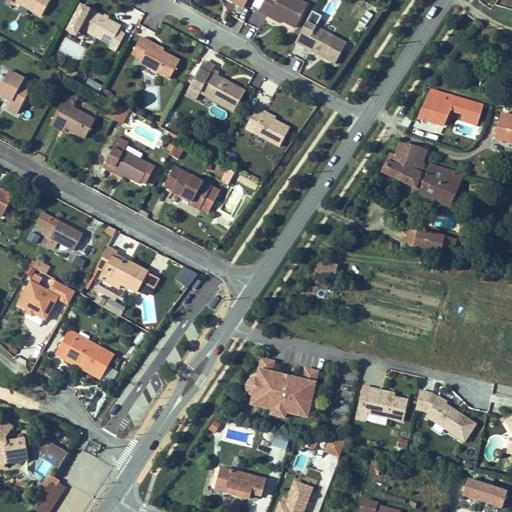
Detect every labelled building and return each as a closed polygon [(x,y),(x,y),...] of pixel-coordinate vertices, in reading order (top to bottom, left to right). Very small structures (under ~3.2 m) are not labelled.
[(21,0),(23,1),(21,5),(37,14),(47,20),(57,1),(55,0),(21,0)] [(235,0),(239,2),(238,4),(247,9),(251,0),(235,0)] [(270,0),(262,15),(273,20),(275,17),(286,23),(299,30),(311,7),(298,0),(270,0)] [(318,24),(322,15),(313,11),(309,20),(318,24)] [(92,16),(85,12),(78,25),(85,29),(92,16)] [(85,29),(83,32),(100,41),(114,48),(112,51),(120,55),(129,38),(122,34),(125,30),(94,13),(92,16),(85,29)] [(380,21),(374,16),(365,27),(371,32),(380,21)] [(284,26),(286,23),(275,17),(273,20),(284,26)] [(308,51),(339,67),(350,47),(336,39),(320,30),(308,51)] [(136,57),(146,62),(144,66),(164,77),(175,83),(184,65),(154,49),(156,46),(145,41),(136,57)] [(216,74),(209,70),(196,93),(231,112),(242,93),(214,77),(216,74)] [(36,90),(12,76),(0,97),(0,100),(6,103),(7,102),(15,106),(11,114),(20,119),(36,90)] [(265,110),(271,98),(258,91),(252,104),(265,110)] [(457,114),(454,125),(464,128),(471,106),(423,94),(415,121),(413,127),(439,133),(445,111),(457,114)] [(71,97),(69,102),(82,109),(85,105),(71,97)] [(53,130),(67,138),(70,133),(73,135),(89,144),(99,126),(80,115),(82,109),(69,102),(53,130)] [(464,128),(471,130),(476,107),(471,106),(464,128)] [(120,108),(112,121),(120,125),(127,112),(120,108)] [(135,117),(127,112),(120,125),(128,130),(135,117)] [(494,140),(511,143),(511,147),(511,148),(511,147),(511,120),(499,118),(494,140)] [(293,135),(266,119),(256,138),(284,152),(293,135)] [(423,167),(426,155),(398,149),(395,162),(389,161),(383,182),(404,186),(411,164),(423,167)] [(107,175),(117,180),(119,176),(129,182),(145,190),(146,188),(155,172),(128,157),(126,160),(117,156),(107,175)] [(420,189),(452,196),(456,175),(451,173),(423,167),(411,164),(404,186),(420,189)] [(155,172),(146,188),(151,190),(160,174),(155,172)] [(225,200),(179,175),(169,193),(197,209),(196,212),(204,216),(205,215),(214,220),(225,200)] [(452,196),(457,197),(462,176),(456,175),(452,196)] [(127,185),(129,182),(119,176),(117,180),(127,185)] [(238,184),(234,182),(229,192),(233,195),(238,184)] [(420,189),(419,195),(456,203),(457,197),(452,196),(420,189)] [(0,218),(5,222),(16,200),(0,191),(0,218)] [(226,228),(229,220),(220,216),(216,224),(226,228)] [(87,240),(63,226),(47,217),(41,228),(57,237),(54,243),(77,257),(87,240)] [(420,231),(416,230),(412,248),(416,249),(420,231)] [(416,249),(428,252),(433,234),(420,231),(416,249)] [(29,232),(27,240),(37,243),(40,235),(29,232)] [(464,241),(433,234),(428,252),(460,260),(464,241)] [(97,247),(90,242),(81,258),(89,262),(97,247)] [(218,246),(212,243),(209,248),(215,251),(218,246)] [(126,291),(140,298),(146,288),(151,278),(134,268),(132,272),(118,265),(120,261),(122,258),(111,253),(100,274),(109,279),(104,286),(123,296),(126,291)] [(132,272),(134,268),(120,261),(118,265),(132,272)] [(31,277),(36,270),(29,266),(24,273),(31,277)] [(183,266),(176,281),(191,289),(199,275),(183,266)] [(322,271),(319,283),(336,288),(335,293),(341,294),(342,287),(337,286),(339,276),(322,271)] [(151,278),(146,288),(157,294),(163,285),(151,278)] [(51,296),(33,286),(20,309),(30,315),(29,318),(35,321),(37,319),(47,325),(60,304),(70,310),(78,297),(59,286),(55,292),(54,291),(51,296)] [(58,359),(78,371),(81,368),(104,382),(116,363),(90,348),(88,350),(79,345),(80,342),(71,337),(58,359)] [(102,385),(104,382),(81,368),(78,371),(102,385)] [(285,413),(306,418),(308,411),(313,391),(315,384),(303,381),(300,392),(269,384),(271,373),(260,370),(257,379),(255,378),(250,381),(247,385),(248,389),(251,395),(253,395),(251,404),(272,409),(285,413)] [(382,397),(370,394),(371,391),(363,389),(355,421),(364,423),(366,416),(401,424),(406,403),(382,397)] [(313,412),(318,392),(313,391),(308,411),(313,412)] [(431,396),(419,393),(414,412),(424,414),(426,415),(424,418),(434,426),(442,431),(462,445),(473,428),(444,407),(446,405),(437,399),(437,400),(431,396)] [(285,413),(272,409),(271,415),(284,418),(285,413)] [(209,425),(203,433),(208,436),(214,428),(209,425)] [(2,426),(0,428),(0,438),(7,444),(14,435),(2,426)] [(442,431),(434,426),(430,432),(438,437),(442,431)] [(275,435),(273,446),(287,449),(290,438),(275,435)] [(0,472),(3,474),(6,470),(29,467),(25,446),(9,448),(7,450),(4,449),(7,444),(0,438),(0,472)] [(406,449),(407,441),(399,439),(397,447),(406,449)] [(335,460),(338,447),(321,443),(320,445),(309,443),(307,453),(310,454),(335,460)] [(273,446),(269,459),(282,462),(285,450),(273,446)] [(42,460),(48,459),(54,450),(50,447),(40,449),(42,460)] [(62,468),(67,459),(54,450),(48,459),(62,468)] [(216,474),(210,472),(205,492),(211,494),(216,474)] [(261,485),(216,474),(211,494),(244,502),(245,496),(257,499),(261,485)] [(285,504),(279,501),(275,511),(306,511),(314,487),(293,480),(285,504)] [(506,492),(467,480),(462,498),(500,510),(506,492)] [(58,492),(50,487),(38,507),(47,510),(48,508),(58,492)] [(53,510),(63,495),(58,492),(48,508),(53,510)] [(366,500),(362,511),(401,511),(402,511),(378,505),(378,503),(366,500)]
